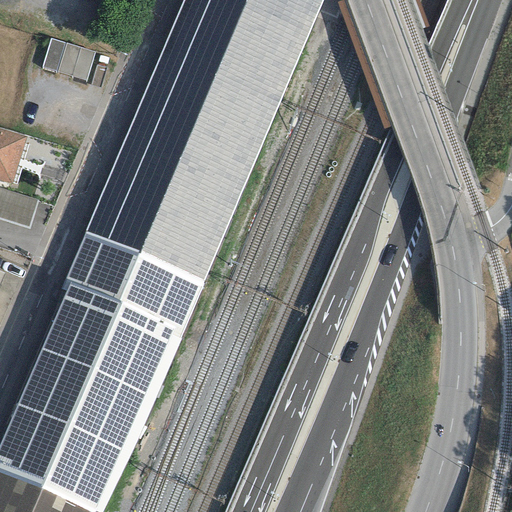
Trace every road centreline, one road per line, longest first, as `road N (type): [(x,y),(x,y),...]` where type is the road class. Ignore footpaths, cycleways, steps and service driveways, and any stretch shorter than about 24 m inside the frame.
road 1 (primary): [(265,511),(473,0)]
road 2 (residential): [(0,389),(167,0)]
road 3 (tertiary): [(452,253),(364,0)]
road 4 (tertiary): [(425,511),(456,383),(452,253)]
